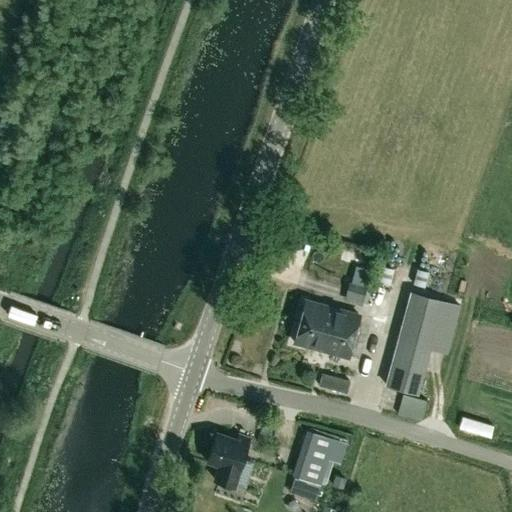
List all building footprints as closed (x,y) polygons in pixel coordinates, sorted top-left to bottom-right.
[(366,286),(348,281),(343,300),(360,305),(366,286)] [(409,290),(384,384),(417,393),(429,349),(447,354),(460,304),(409,290)] [(353,332),(358,315),(304,300),(298,325),(317,330),(320,322),(337,327),(337,324),(342,325),(341,329),(353,332)] [(347,357),(353,332),(341,329),(342,325),(337,324),(337,327),(320,322),(317,330),(298,325),(293,342),(347,357)] [(349,380),(321,372),(318,385),(346,392),(349,380)] [(403,394),(397,415),(421,422),(427,401),(403,394)] [(291,475),(320,485),(328,459),(339,463),(347,442),(306,429),(291,475)] [(237,436),(236,439),(215,432),(206,462),(216,465),(212,480),(234,487),(235,484),(244,488),(253,462),(243,459),(250,436),(238,433),(237,436)] [(345,478),(335,475),(332,486),(341,489),(345,478)]
